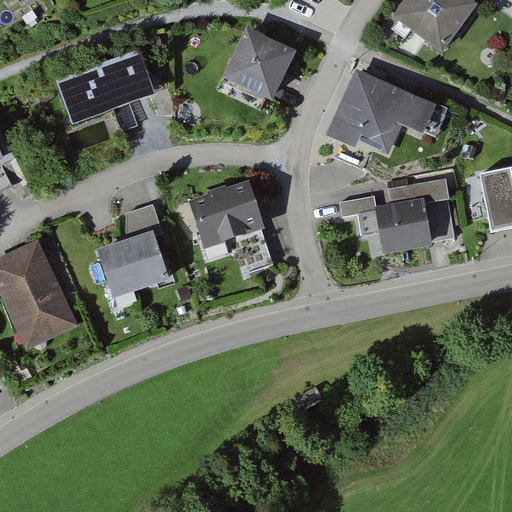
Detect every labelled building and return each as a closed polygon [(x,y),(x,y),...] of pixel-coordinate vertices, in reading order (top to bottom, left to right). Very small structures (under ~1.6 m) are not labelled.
[(414,0),(397,24),(445,58),(480,10),(473,5),(476,0),(414,0)] [(297,58),(248,36),(226,83),(275,105),(297,58)] [(141,54),(61,83),(76,126),(156,96),(141,54)] [(438,113),(360,78),(331,141),(361,155),(365,147),(392,160),(404,132),(425,142),(438,113)] [(511,175),(511,172),(480,178),(492,237),(511,232),(511,175)] [(375,198),(340,204),(343,220),(360,217),(364,238),(377,236),(381,254),(456,241),(446,182),(389,192),(392,209),(377,212),(375,198)] [(256,186),(196,202),(209,251),(269,234),(256,186)] [(131,243),(102,252),(116,299),(172,283),(157,235),(162,234),(155,211),(124,221),(131,243)] [(43,244),(0,263),(0,289),(29,354),(82,331),(43,244)]
